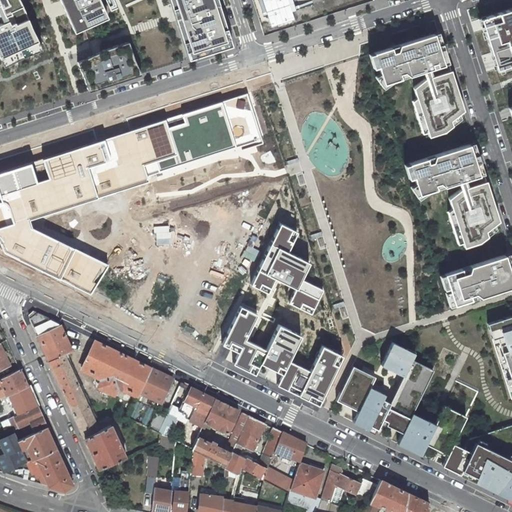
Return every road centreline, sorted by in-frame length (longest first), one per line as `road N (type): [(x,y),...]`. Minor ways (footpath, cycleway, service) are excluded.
road 1 (residential): [(484,511),(12,278)]
road 2 (residential): [(253,57),(0,139)]
road 3 (residential): [(83,511),(86,491),(9,305),(12,278)]
road 4 (residential): [(443,0),(511,208)]
road 5 (residential): [(436,0),(253,57)]
